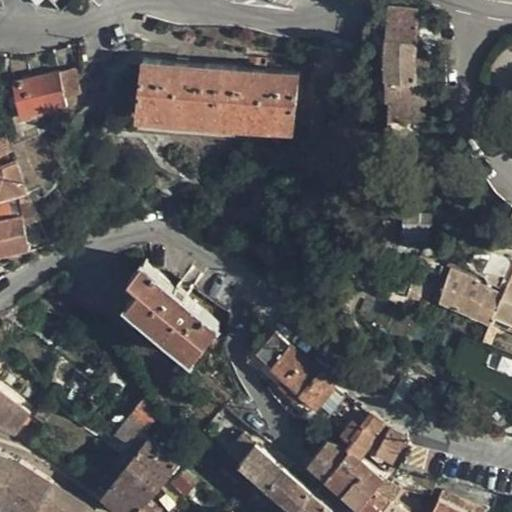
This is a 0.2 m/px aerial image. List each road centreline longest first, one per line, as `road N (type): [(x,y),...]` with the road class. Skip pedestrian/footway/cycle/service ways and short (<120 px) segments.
road 1 (residential): [(0,34),(41,35),(139,5),(292,20),(335,0)]
road 2 (residential): [(248,287),(403,422),(511,455)]
road 3 (residential): [(0,297),(105,247),(149,239),(195,247),(248,287)]
road 4 (residential): [(248,287),(240,355),(297,455),(352,511)]
road 5 (residential): [(473,3),(471,69),(484,136),(511,176)]
road 6 (residential): [(0,444),(110,511)]
